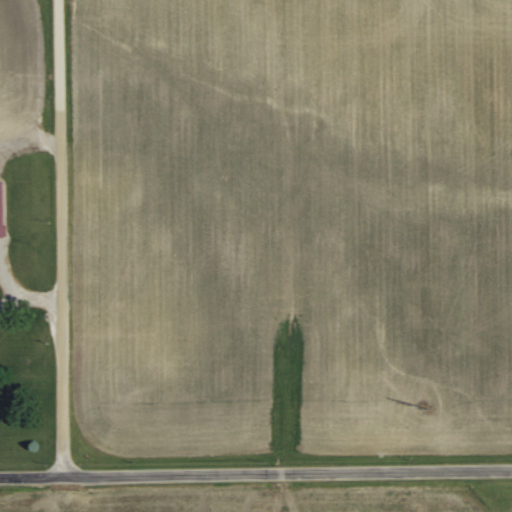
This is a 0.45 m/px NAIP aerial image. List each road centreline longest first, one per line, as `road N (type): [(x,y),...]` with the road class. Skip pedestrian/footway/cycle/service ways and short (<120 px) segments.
road 1 (residential): [(511,469),(0,476)]
road 2 (residential): [(69,476),(63,0)]
